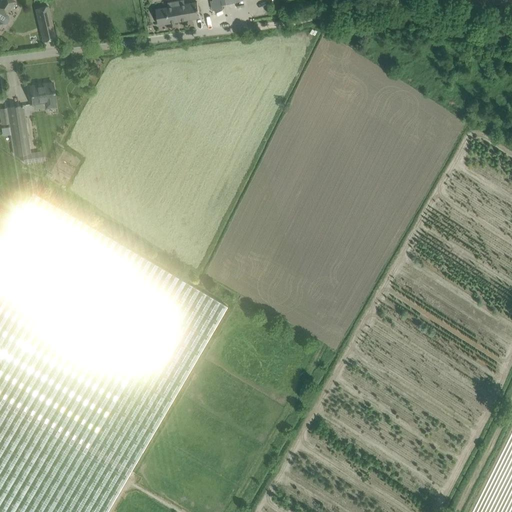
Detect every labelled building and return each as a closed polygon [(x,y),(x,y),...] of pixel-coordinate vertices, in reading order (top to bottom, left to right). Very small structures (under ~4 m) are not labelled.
[(0,27),(3,24),(4,24),(5,24),(6,23),(7,22),(8,22),(8,21),(9,20),(9,19),(9,18),(9,17),(9,16),(8,16),(8,15),(7,14),(6,14),(15,1),(12,0),(1,0),(0,2),(0,27)] [(243,1),(242,0),(213,0),(214,0),(212,0),(213,10),(223,8),(223,4),(243,1)] [(197,2),(177,5),(176,1),(168,3),(169,7),(156,9),(157,15),(159,25),(200,18),(198,8),(197,2)] [(41,32),(53,30),(47,6),(36,8),(41,32)] [(55,100),(54,92),(52,82),(44,84),(44,86),(30,88),(30,86),(31,96),(32,104),(44,102),(45,107),(45,108),(56,107),(55,100)] [(23,105),(0,108),(0,116),(1,120),(1,124),(10,123),(10,126),(12,134),(14,148),(15,155),(22,154),(23,163),(34,161),(45,160),(44,151),(33,152),(30,153),(29,146),(24,115),(23,105)] [(0,511),(106,511),(227,306),(33,193),(0,248),(0,511)]
